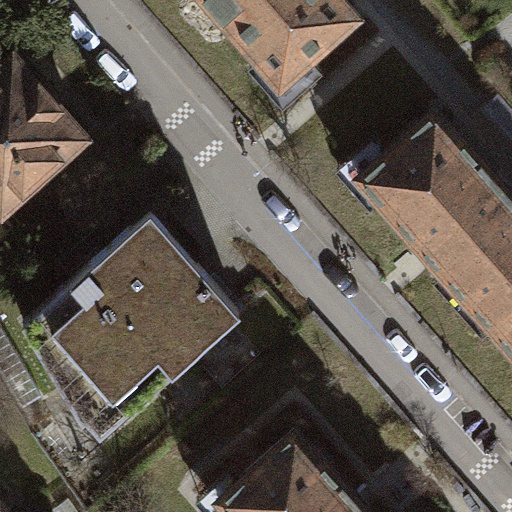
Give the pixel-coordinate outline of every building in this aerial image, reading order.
[(207,0),(280,81),(355,13),(343,0),(207,0)] [(0,64),(0,200),(4,205),(84,135),(12,54),(0,64)] [(360,171),(492,320),(511,303),(511,193),(436,103),(360,171)] [(240,310),(151,207),(21,320),(80,414),(108,394),(115,401),(142,377),(150,386),(240,310)] [(511,303),(492,320),(511,342),(511,303)] [(417,511),(320,401),(227,482),(254,511),(417,511)] [(0,511),(11,511),(0,497),(0,511)]
